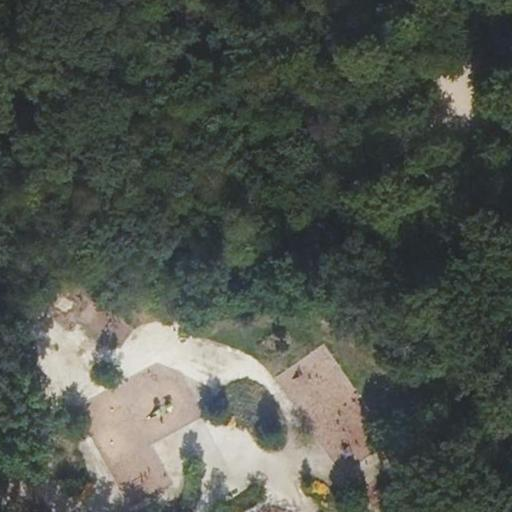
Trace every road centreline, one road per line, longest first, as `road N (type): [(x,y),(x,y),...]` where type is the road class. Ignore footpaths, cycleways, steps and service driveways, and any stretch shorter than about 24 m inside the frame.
road 1 (track): [(176,511),(158,424),(142,398),(189,305),(465,107)]
road 2 (track): [(465,107),(295,0)]
road 3 (track): [(511,263),(465,107)]
road 4 (track): [(0,321),(142,398)]
